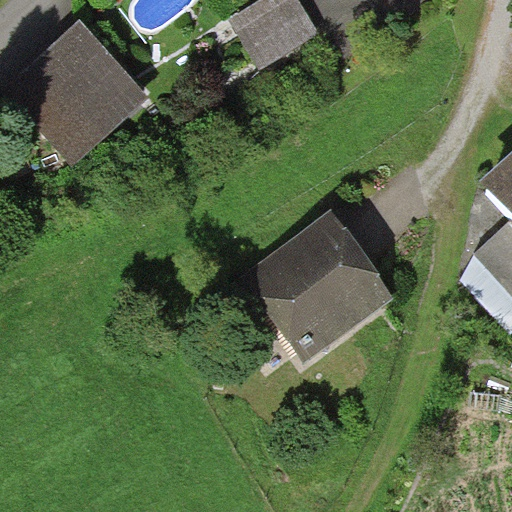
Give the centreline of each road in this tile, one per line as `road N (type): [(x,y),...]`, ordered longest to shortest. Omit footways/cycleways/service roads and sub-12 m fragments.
road 1 (track): [(343,511),(400,425),(437,247),(432,181)]
road 2 (track): [(375,227),(432,181),(477,119),(501,0)]
